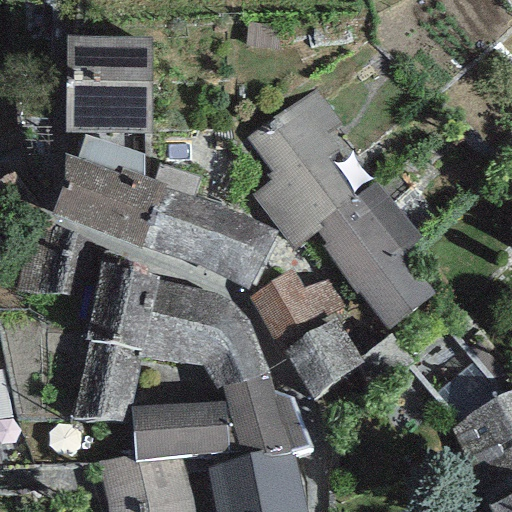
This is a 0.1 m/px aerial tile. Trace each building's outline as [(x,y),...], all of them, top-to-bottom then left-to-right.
[(65,37),(65,133),(150,134),(151,38),(65,37)] [(315,89),(246,138),(270,172),(266,175),(270,182),(252,195),(292,251),(316,234),(322,230),(317,224),(355,198),(328,160),(347,147),(334,130),(341,125),(315,89)] [(64,184),(50,214),(140,247),(165,187),(143,178),(143,155),(84,135),(77,158),(65,154),(64,184)] [(401,252),(420,238),(374,181),(355,198),(317,224),(322,230),(316,234),(324,245),(321,247),(388,331),(434,294),(401,252)] [(165,187),(140,247),(249,291),(274,231),(165,187)] [(83,241),(35,218),(16,289),(67,299),(83,241)] [(157,280),(158,275),(100,263),(84,339),(89,340),(142,352),(157,280)] [(291,269),(245,298),(282,358),(286,355),(311,397),(364,365),(332,312),(343,306),(325,277),(304,290),(291,269)] [(199,290),(157,280),(142,352),(141,358),(201,366),(216,389),(222,387),(268,373),(251,327),(247,318),(237,307),(227,299),(215,295),(199,290)] [(142,352),(89,340),(73,420),(129,422),(129,407),(141,358),(142,352)] [(273,393),(268,373),(222,387),(240,458),(262,451),(265,458),(293,452),(308,449),(290,397),(273,393)] [(511,511),(511,391),(450,429),(490,511),(511,511)] [(224,403),(129,407),(129,422),(134,457),(135,462),(200,456),(229,453),(224,403)] [(305,511),(293,452),(265,458),(262,451),(240,458),(207,469),(214,511),(305,511)] [(107,511),(205,511),(200,456),(135,462),(134,457),(97,462),(107,501),(107,511)]
